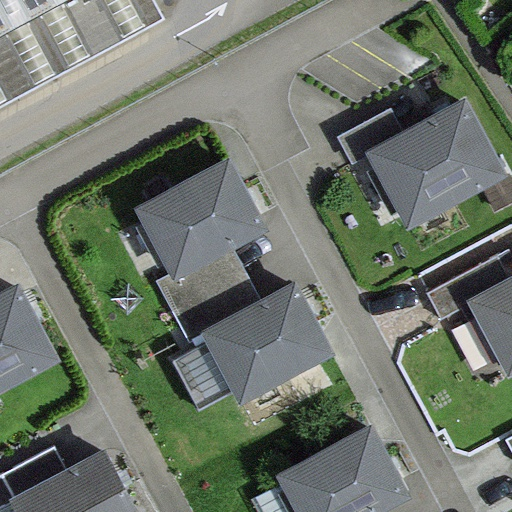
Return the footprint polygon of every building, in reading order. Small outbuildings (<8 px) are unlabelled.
[(0,0),(0,103),(160,17),(151,0),(0,0)] [(415,203),(495,161),(461,97),(381,139),(415,203)] [(245,160),(138,209),(173,285),(280,236),(245,160)] [(471,301),(507,282),(493,256),(422,293),(436,320),(471,301)] [(511,279),(507,282),(471,301),(507,368),(511,364),(511,279)] [(314,282),(207,331),(242,407),(350,357),(314,282)] [(0,376),(45,353),(11,289),(0,295),(0,376)] [(391,420),(284,469),(303,511),(390,511),(426,495),(391,420)] [(511,434),(501,440),(511,460),(511,434)] [(130,511),(100,454),(64,473),(50,447),(0,473),(0,507),(11,501),(17,511),(130,511)]
